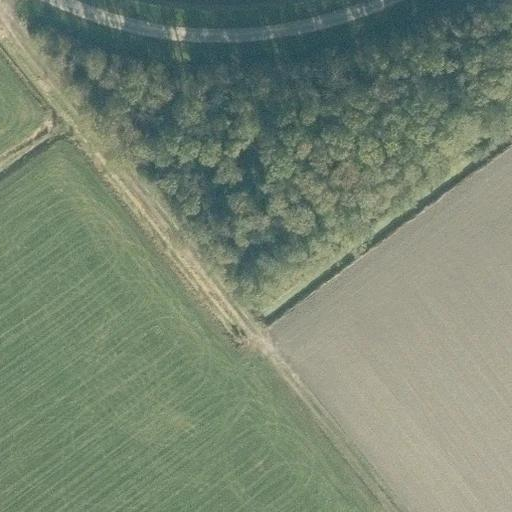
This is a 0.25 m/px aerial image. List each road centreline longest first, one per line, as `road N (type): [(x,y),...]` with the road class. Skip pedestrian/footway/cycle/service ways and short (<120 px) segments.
road 1 (track): [(0,17),(394,511)]
road 2 (unclassified): [(74,0),(212,30),(288,26),(388,0)]
